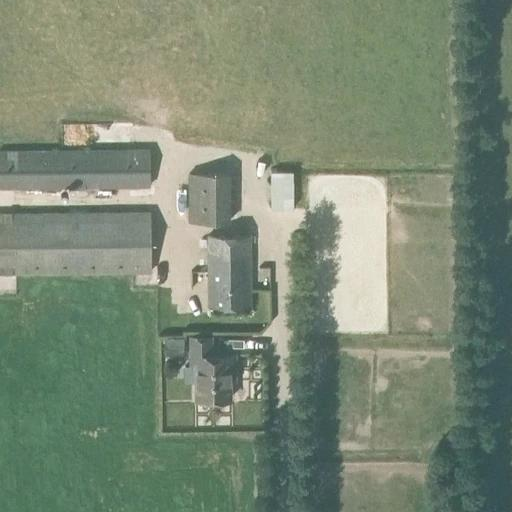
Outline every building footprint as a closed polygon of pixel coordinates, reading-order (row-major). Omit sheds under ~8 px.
[(0,185),(147,184),(147,151),(0,151),(0,185)] [(270,208),(291,208),(291,173),(270,173),(270,208)] [(190,220),(228,220),(228,175),(190,175),(190,220)] [(0,271),(149,267),(148,214),(0,217),(0,271)] [(208,304),(250,304),(250,236),(208,236),(208,304)] [(155,339),(157,378),(169,377),(167,353),(177,352),(177,338),(155,339)] [(234,379),(235,355),(211,354),(211,338),(191,338),(191,364),(196,364),(196,399),(230,399),(230,379),(234,379)]
